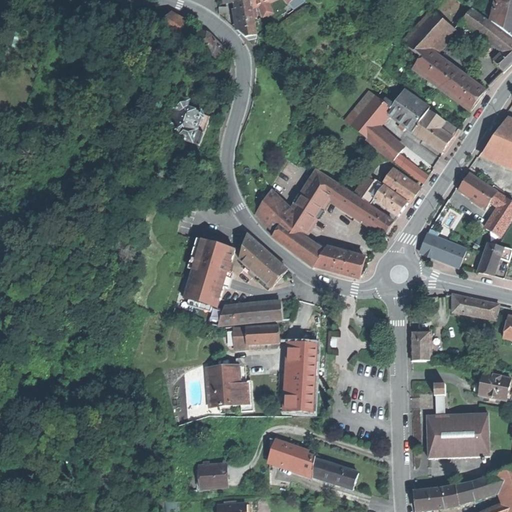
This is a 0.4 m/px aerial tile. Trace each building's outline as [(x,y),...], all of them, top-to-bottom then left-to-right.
[(239,22),(241,34),(246,38),(257,36),(251,0),(250,0),(251,0),(237,2),(239,22)] [(252,0),(254,9),(272,1),(271,0),(252,0)] [(511,7),(496,4),(492,22),(511,36),(511,7)] [(505,72),(511,65),(511,39),(473,11),(463,22),(504,54),(496,63),(505,72)] [(187,22),(171,12),(161,25),(178,36),(187,22)] [(413,70),(423,77),(435,53),(455,31),(432,13),(404,44),(422,58),(413,70)] [(200,34),(189,45),(195,52),(203,44),(218,61),(227,53),(211,35),(203,31),(200,34)] [(423,77),(471,113),(478,103),(487,92),(435,53),(423,77)] [(381,92),(353,127),(368,139),(378,128),(388,115),(397,103),(381,92)] [(405,92),(397,103),(388,115),(401,124),(405,127),(413,133),(429,111),(430,110),(405,92)] [(191,103),(180,100),(169,130),(174,131),(172,135),(177,137),(177,139),(201,147),(205,134),(211,118),(188,110),(191,103)] [(449,144),(453,139),(447,135),(440,130),(445,122),(429,111),(413,133),(443,153),(449,144)] [(494,136),(479,156),(511,169),(511,117),(508,116),(494,136)] [(447,135),(453,128),(445,122),(440,130),(447,135)] [(460,132),(453,127),(453,128),(447,135),(453,139),(454,140),(460,132)] [(378,128),(368,139),(376,146),(394,161),(400,155),(404,151),(378,128)] [(429,178),(400,155),(394,161),(424,184),(429,178)] [(301,196),(323,211),(331,199),(339,186),(317,171),(301,196)] [(414,196),(419,189),(395,171),(385,186),(409,203),(414,196)] [(375,180),(369,175),(355,194),(362,199),(375,180)] [(486,185),(481,182),(470,175),(464,184),(459,191),(487,209),(491,202),(497,193),(486,185)] [(374,206),(377,201),(375,200),(384,187),(385,186),(376,180),(368,192),(369,192),(370,191),(376,195),(370,203),(374,206)] [(395,222),(339,186),(331,199),(386,235),(395,222)] [(377,201),(399,217),(404,210),(409,204),(384,187),(375,200),(377,201)] [(364,199),(370,203),(376,195),(370,191),(369,192),(364,199)] [(257,216),(276,235),(282,224),(292,210),(273,192),(257,216)] [(497,193),(491,202),(499,208),(506,198),(497,193)] [(295,205),(317,220),(323,211),(301,196),(295,205)] [(511,202),(506,198),(499,208),(486,229),(501,238),(511,220),(511,202)] [(306,229),(309,231),(317,220),(295,205),(292,210),(282,224),(301,236),(306,229)] [(316,268),(324,253),(305,239),(301,236),(282,224),(276,235),(274,239),(315,270),(316,268)] [(301,236),(305,239),(309,231),(306,229),(301,236)] [(440,234),(430,230),(428,235),(438,239),(438,238),(440,234)] [(451,265),(460,268),(467,251),(438,239),(428,235),(423,249),(439,255),(437,259),(451,265)] [(273,289),(289,272),(269,254),(249,237),(241,261),(273,289)] [(237,251),(203,241),(197,239),(173,317),(213,326),(218,310),(219,310),(230,274),(233,275),(232,274),(234,266),(232,265),(237,251)] [(495,276),(502,256),(505,248),(489,244),(479,272),(486,274),(495,276)] [(316,268),(360,279),(363,269),(366,258),(328,248),(324,253),(316,268)] [(502,256),(511,260),(511,255),(511,250),(505,248),(502,256)] [(421,253),(437,259),(439,255),(423,249),(421,253)] [(468,298),(453,295),(453,312),(477,317),(480,301),(474,299),(468,298)] [(480,301),(477,317),(487,319),(497,321),(500,305),(480,301)] [(282,307),(226,311),(221,327),(283,321),(282,307)] [(263,345),(280,344),(280,328),(247,329),(247,334),(248,346),(263,345)] [(412,332),(412,361),(431,361),(431,332),(412,332)] [(238,347),(248,346),(247,334),(237,337),(238,347)] [(283,416),(316,418),(317,381),(318,343),(286,342),(283,416)] [(218,408),(242,406),(243,406),(242,391),(240,391),(239,383),(241,383),(240,368),(208,370),(210,395),(217,394),(218,408)] [(243,413),(255,413),(254,396),(252,382),(248,383),(244,383),(242,368),(240,368),(241,383),(239,383),(240,391),(242,391),(243,406),(242,406),(243,413)] [(482,384),(476,382),(474,393),(480,394),(479,396),(485,397),(484,401),(502,404),(502,401),(508,402),(508,400),(511,400),(511,395),(509,395),(511,381),(511,379),(484,374),(483,379),(482,384)] [(435,385),(435,396),(446,396),(446,385),(435,385)] [(428,416),(430,459),(492,457),(490,414),(428,416)] [(317,458),(309,455),(309,452),(276,441),(274,460),(299,469),(314,474),(323,480),(328,463),(317,460),(317,458)] [(323,480),(354,490),(356,483),(359,474),(328,463),(323,480)] [(224,466),(210,467),(205,467),(200,467),(201,489),(225,488),(225,478),(224,466)] [(511,511),(511,467),(494,475),(495,476),(501,492),(506,506),(508,511),(511,511)] [(474,483),(457,487),(460,504),(501,492),(495,476),(474,483)] [(440,490),(416,492),(417,503),(417,511),(421,511),(430,511),(439,510),(445,510),(461,507),(460,504),(457,487),(440,490)]
